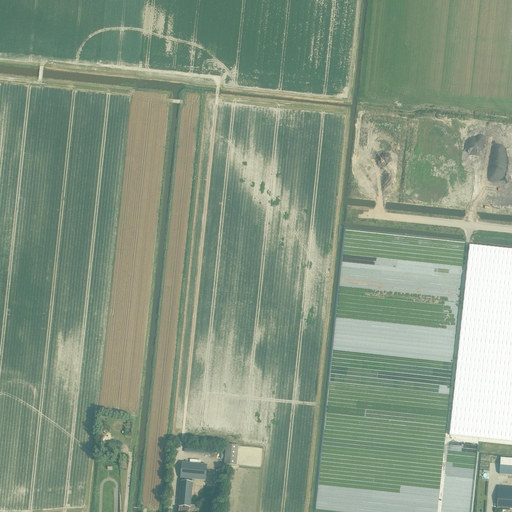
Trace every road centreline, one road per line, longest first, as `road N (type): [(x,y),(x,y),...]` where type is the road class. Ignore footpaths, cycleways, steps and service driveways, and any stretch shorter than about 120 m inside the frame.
road 1 (track): [(180,448),(213,76),(101,64)]
road 2 (unclassified): [(376,216),(511,230)]
